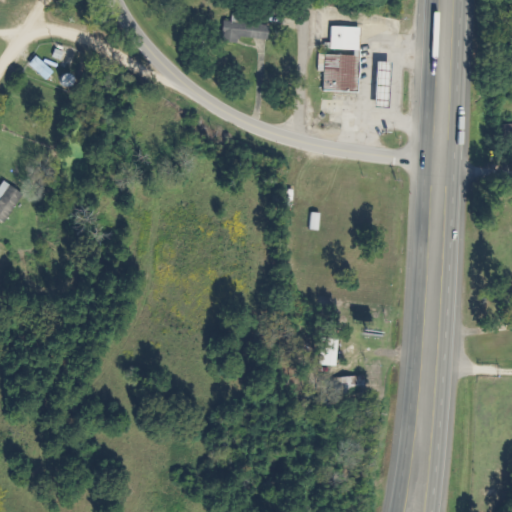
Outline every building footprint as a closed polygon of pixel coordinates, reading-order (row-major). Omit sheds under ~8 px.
[(218,42),(239,42),(239,22),(218,22),(218,42)] [(315,54),(314,71),(319,71),(318,90),(352,91),(354,27),(323,26),(322,54),(315,54)] [(24,64),(43,80),(50,71),(31,55),(24,64)] [(511,147),(511,115),(502,115),(503,147),(511,147)] [(0,189),(0,223),(19,195),(4,184),(0,189)] [(332,376),(332,394),(360,394),(360,376),(332,376)]
